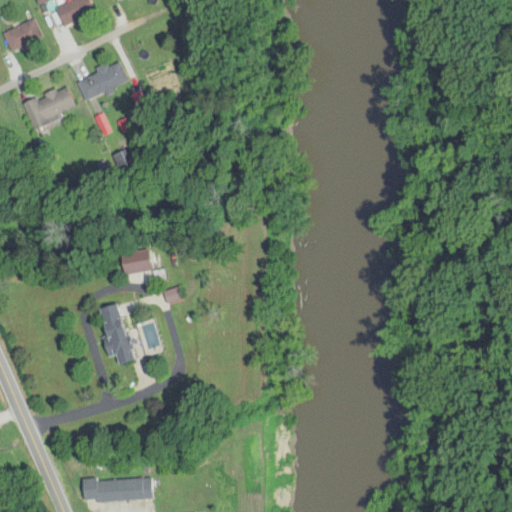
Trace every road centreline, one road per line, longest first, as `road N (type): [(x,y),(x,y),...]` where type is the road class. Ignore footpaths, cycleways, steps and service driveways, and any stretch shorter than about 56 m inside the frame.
road 1 (residential): [(0,91),(164,12)]
road 2 (secondary): [(63,511),(0,365)]
